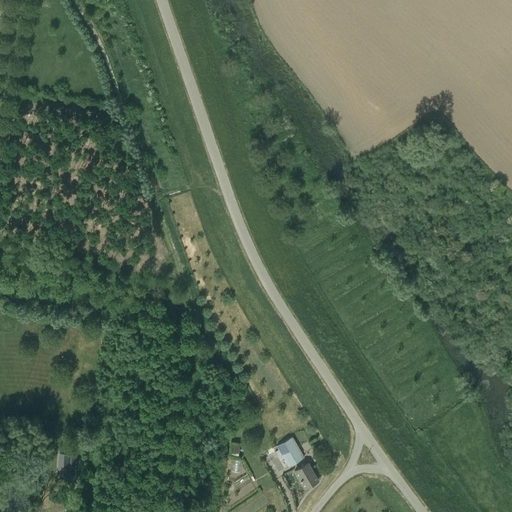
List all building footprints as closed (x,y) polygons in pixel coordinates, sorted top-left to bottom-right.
[(292,437),(276,446),(288,466),(304,458),(292,437)] [(232,442),(230,452),(239,454),(241,444),(232,442)] [(60,453),(59,478),(75,479),(76,454),(60,453)] [(240,471),(242,460),(235,459),(233,470),(240,471)] [(307,463),(294,470),(304,488),(317,480),(307,463)]
